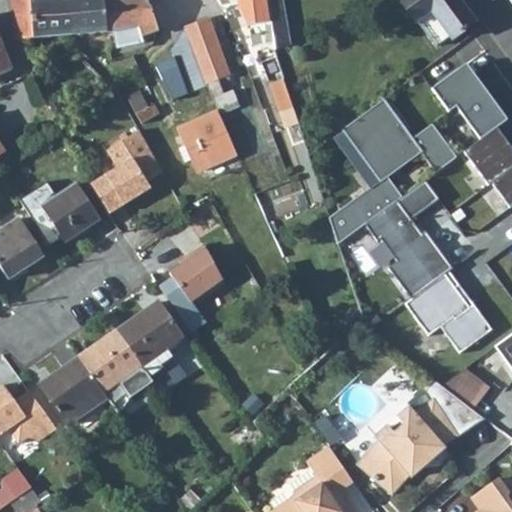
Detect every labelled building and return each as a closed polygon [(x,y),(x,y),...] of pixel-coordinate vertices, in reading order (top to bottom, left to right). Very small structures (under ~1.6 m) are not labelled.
[(10,0),(11,11),(16,35),(17,40),(73,35),(69,0),(10,0)] [(106,18),(104,0),(69,0),(73,35),(92,34),(94,49),(115,47),(116,49),(143,43),(142,37),(137,14),(106,18)] [(133,0),(104,0),(106,18),(137,14),(133,0)] [(158,31),(147,0),(133,0),(137,14),(142,37),(158,31)] [(269,22),(265,0),(238,0),(240,11),(247,25),(269,22)] [(265,0),(274,51),(290,45),(281,0),(265,0)] [(453,39),(475,22),(458,0),(399,0),(415,22),(418,20),(437,46),(450,36),(453,39)] [(216,80),(228,76),(207,18),(185,26),(186,29),(191,42),(207,85),(220,114),(239,106),(233,89),(222,94),(216,80)] [(186,29),(170,49),(191,42),(186,29)] [(0,41),(0,74),(11,69),(0,41)] [(173,100),(207,85),(191,42),(170,49),(173,56),(155,63),(173,100)] [(467,67),(466,68),(507,124),(509,123),(467,67)] [(466,68),(432,92),(449,116),(458,109),(460,108),(483,141),(503,127),(507,124),(466,68)] [(271,85),(281,113),(293,109),(284,80),(271,85)] [(136,114),(148,108),(140,90),(126,96),(136,114)] [(385,101),(347,129),(368,155),(363,159),(381,183),(330,220),(338,247),(403,199),(389,179),(423,155),(437,175),(458,159),(434,127),(413,142),(411,144),(401,131),(404,128),(385,101)] [(136,114),(141,124),(160,114),(155,104),(148,108),(136,114)] [(460,108),(458,109),(482,142),(483,141),(460,108)] [(197,172),(236,155),(216,111),(177,129),(185,145),(179,148),(185,163),(191,160),(197,172)] [(482,142),(465,155),(489,189),(492,186),(511,211),(511,209),(511,150),(508,145),(511,141),(511,139),(503,127),(483,141),(482,142)] [(404,128),(401,131),(411,144),(413,142),(404,128)] [(347,129),(342,132),(363,159),(368,155),(347,129)] [(109,214),(150,188),(146,182),(162,172),(139,130),(106,151),(117,168),(91,184),(109,214)] [(427,183),(365,227),(378,244),(381,242),(398,264),(389,271),(407,295),(424,282),(430,289),(450,274),(453,272),(426,233),(423,236),(417,228),(412,222),(440,202),(427,183)] [(78,234),(99,220),(76,184),(42,206),(63,238),(75,230),(78,234)] [(18,218),(0,229),(0,266),(8,278),(43,255),(18,218)] [(420,225),(417,228),(423,236),(426,233),(420,225)] [(63,238),(65,242),(78,234),(75,230),(63,238)] [(181,265),(169,274),(172,278),(159,287),(191,333),(206,322),(194,305),(225,283),(203,245),(188,256),(190,259),(181,265)] [(179,262),(181,265),(190,259),(188,256),(179,262)] [(430,289),(406,306),(429,339),(441,330),(460,356),(493,332),(475,307),(471,310),(457,291),(460,288),(450,274),(430,289)] [(475,307),(460,288),(457,291),(471,310),(475,307)] [(166,348),(183,336),(158,301),(116,331),(141,366),(149,377),(162,369),(160,365),(172,357),(166,348)] [(103,392),(141,366),(116,331),(78,357),(103,392)] [(511,336),(497,348),(511,367),(511,336)] [(78,357),(39,384),(68,425),(107,398),(103,392),(78,357)] [(107,398),(117,412),(122,407),(129,397),(151,380),(149,377),(141,366),(103,392),(107,398)] [(288,386),(298,378),(288,366),(278,375),(288,386)] [(470,368),(445,386),(474,408),(492,390),(470,368)] [(444,446),(458,436),(484,419),(437,382),(427,391),(434,400),(415,413),(410,407),(397,418),(404,425),(395,433),(388,425),(376,436),(363,459),(363,469),(393,495),(410,475),(411,474),(408,471),(419,461),(419,455),(422,452),(428,452),(439,442),(443,446),(444,446)] [(0,386),(0,436),(10,430),(20,444),(30,437),(41,440),(56,429),(29,391),(14,401),(3,384),(0,386)] [(64,428),(59,432),(67,443),(72,439),(64,428)] [(410,475),(412,478),(446,448),(444,446),(443,446),(439,442),(428,452),(422,452),(419,455),(419,461),(408,471),(411,474),(410,475)] [(354,511),(341,491),(354,482),(330,446),(307,461),(317,476),(294,491),(292,497),(271,511),(354,511)] [(179,500),(187,511),(222,480),(213,468),(179,500)] [(0,508),(9,502),(30,487),(22,475),(0,490),(0,508)] [(511,511),(511,489),(508,492),(498,479),(472,497),(481,509),(483,509),(482,511),(511,511)] [(16,511),(23,511),(40,501),(30,487),(9,502),(16,511)]
